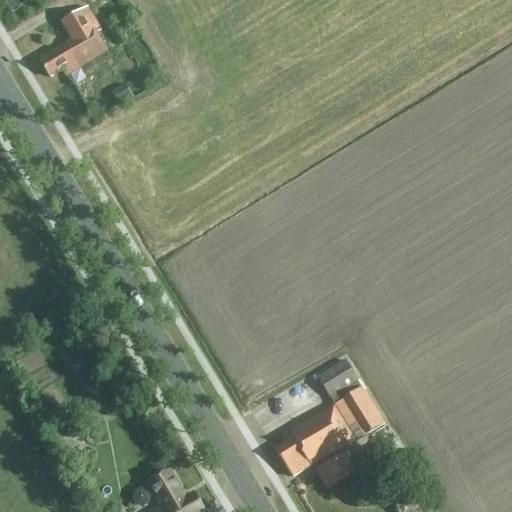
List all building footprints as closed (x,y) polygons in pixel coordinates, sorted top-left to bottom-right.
[(107,54),(95,33),(100,30),(89,11),(63,26),(73,45),(40,63),(49,79),(62,71),(65,78),(107,54)] [(104,24),(119,48),(131,41),(117,17),(104,24)] [(119,107),(133,100),(126,87),(112,95),(119,107)] [(335,408),(355,443),(384,426),(363,391),(360,393),(343,365),(318,380),(334,408),(335,408)] [(107,388),(118,406),(131,399),(120,380),(107,388)] [(37,405),(46,418),(60,410),(51,396),(37,405)] [(292,479),(355,443),(335,408),(334,408),(301,427),(303,432),(291,439),(293,442),(276,452),(292,479)] [(156,511),(201,511),(194,498),(186,503),(169,475),(148,488),(161,509),(156,511)]
